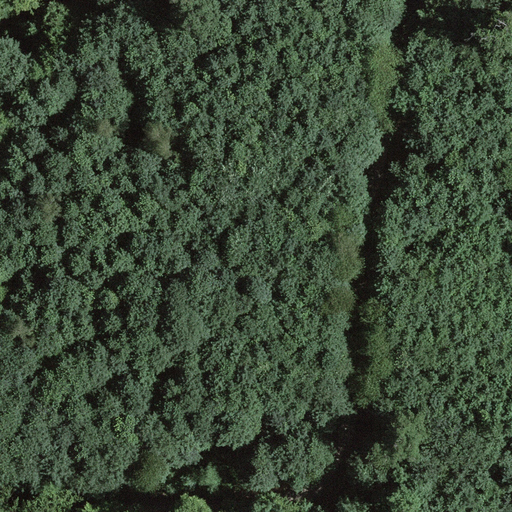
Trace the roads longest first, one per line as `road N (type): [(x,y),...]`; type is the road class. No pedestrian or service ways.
road 1 (track): [(406,0),(338,462),(285,502),(0,507)]
road 2 (track): [(511,155),(381,161)]
